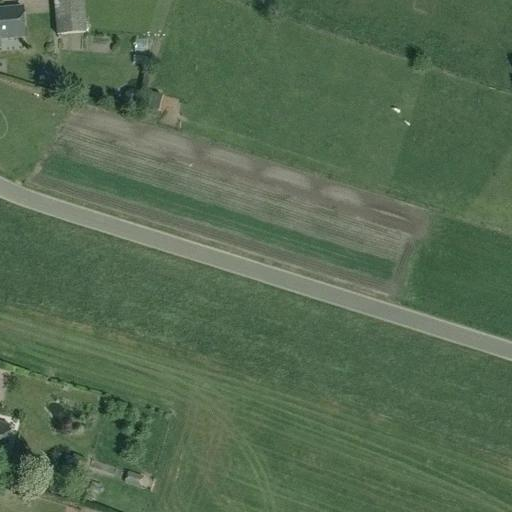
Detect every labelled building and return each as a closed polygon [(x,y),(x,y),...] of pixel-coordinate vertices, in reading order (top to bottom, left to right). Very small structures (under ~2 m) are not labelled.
[(85,33),(82,0),(52,0),(54,35),(85,33)] [(0,38),(7,38),(23,36),(21,8),(4,9),(0,9),(0,38)] [(141,477),(127,472),(123,483),(138,488),(141,477)] [(70,479),(59,476),(57,475),(51,493),(64,498),(70,479)] [(88,492),(97,495),(100,486),(91,483),(88,492)]
